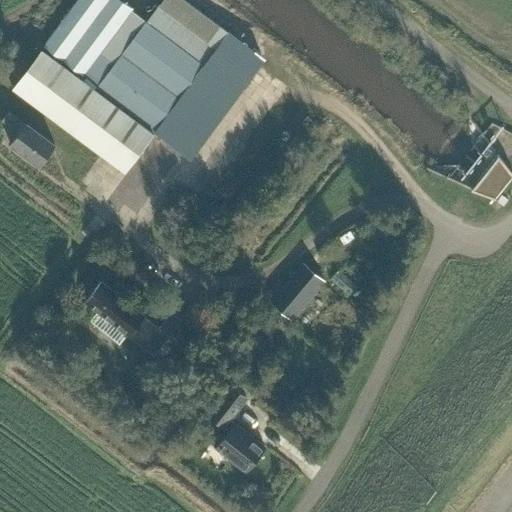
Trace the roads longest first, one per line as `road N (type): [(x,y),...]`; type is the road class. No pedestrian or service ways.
road 1 (unclassified): [(301,511),(342,450),(437,254),(488,241),(511,221)]
road 2 (unclassified): [(511,107),(373,0)]
